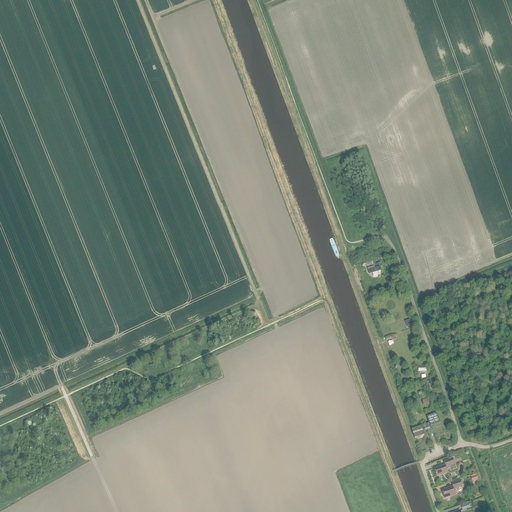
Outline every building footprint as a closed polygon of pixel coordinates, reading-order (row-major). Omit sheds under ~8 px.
[(372,266),(371,262),(362,265),(363,270),(367,268),(369,274),(372,272),(373,275),(378,274),(377,271),(380,270),(379,266),(375,268),(374,266),(372,266)] [(410,319),(405,321),(407,327),(413,325),(410,319)] [(436,413),(427,416),(430,426),(439,423),(436,413)] [(424,434),(421,425),(411,429),(414,438),(424,434)] [(437,476),(448,472),(446,467),(455,464),(453,458),(444,461),(445,464),(434,468),(437,476)] [(444,498),(456,494),(454,489),(462,486),(460,480),(452,483),(453,486),(442,490),(444,498)]
